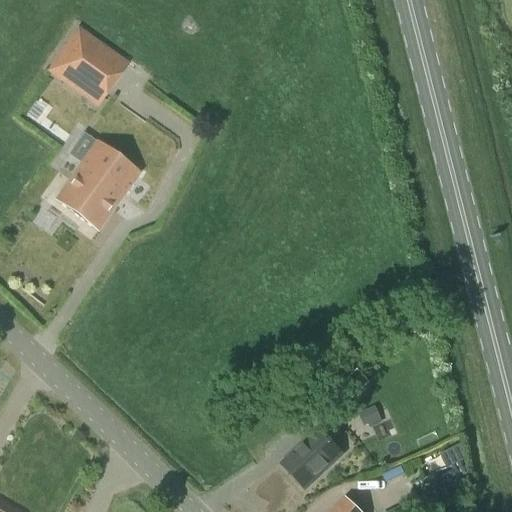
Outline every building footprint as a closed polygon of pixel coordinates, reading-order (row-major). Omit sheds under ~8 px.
[(97,109),(128,65),(76,29),(45,73),(97,109)] [(80,165),(54,202),(97,234),(115,208),(139,175),(96,144),(80,165)] [(339,389),(351,402),(369,384),(357,372),(339,389)] [(375,408),(358,415),(364,428),(368,426),(370,429),(382,424),(375,408)] [(342,456),(318,431),(282,466),(305,491),(342,456)] [(446,511),(436,490),(418,499),(419,500),(394,511),(446,511)] [(358,511),(346,499),(333,511),(358,511)]
